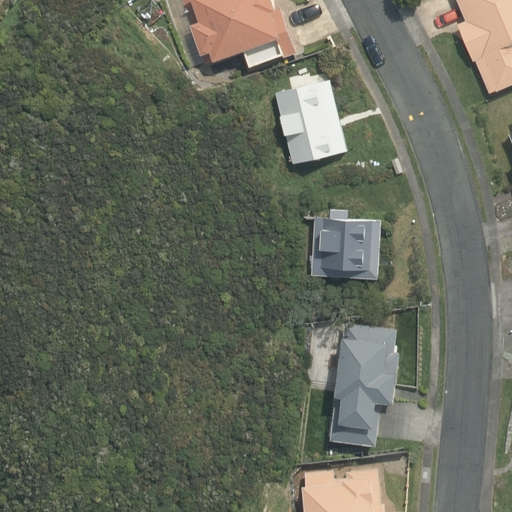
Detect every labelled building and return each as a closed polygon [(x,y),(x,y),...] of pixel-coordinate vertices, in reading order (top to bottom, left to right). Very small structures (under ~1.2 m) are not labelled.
[(285,48),(265,0),(171,0),(191,49),(201,45),(205,55),(234,43),(242,65),(285,48)] [(511,0),(457,0),(464,19),(457,21),(485,92),(511,80),(511,0)] [(348,148),(327,69),(269,85),(283,140),(287,139),(294,162),(348,148)] [(381,207),(310,202),(305,283),(320,284),(321,273),(377,277),(381,207)] [(344,333),(334,332),(330,439),(374,440),(375,410),(393,411),(396,349),(392,348),(393,330),(383,329),(383,320),(345,319),(344,333)] [(379,511),(376,462),(294,468),(296,511),(379,511)]
